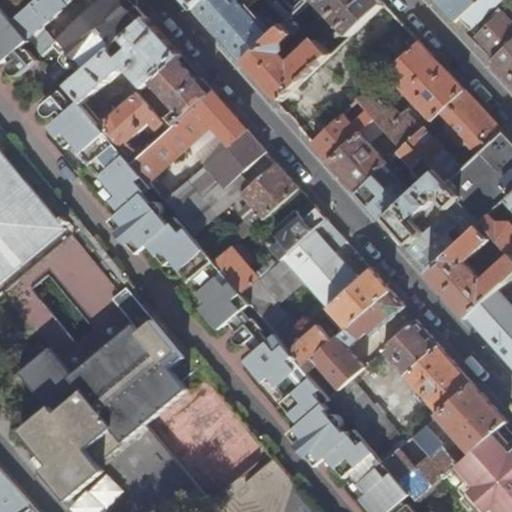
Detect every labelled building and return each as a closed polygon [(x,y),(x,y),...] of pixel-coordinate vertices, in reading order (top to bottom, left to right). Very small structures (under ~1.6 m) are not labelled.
[(68,22),(73,28),(105,0),(41,0),(17,22),(32,39),(76,0),(92,0),(93,0),(68,22)] [(145,23),(124,0),(105,0),(73,28),(67,34),(56,44),(84,77),(114,50),(145,23)] [(188,0),(197,10),(207,0),(188,0)] [(241,0),(256,0),(284,30),(290,24),(268,0),(207,0),(197,10),(246,65),(249,62),(275,38),(241,1),(241,0)] [(311,0),(268,0),(290,24),(297,17),(313,2),(311,0)] [(346,31),(351,36),(385,4),(386,3),(382,0),(317,0),(342,27),(337,31),(341,36),(346,31)] [(436,0),(457,22),(461,18),(478,2),(475,0),(436,0)] [(473,30),(503,0),(480,0),(478,2),(461,18),(473,30)] [(511,44),(511,19),(511,18),(511,16),(511,0),(502,9),(501,8),(485,23),(489,28),(480,38),(498,58),(511,44)] [(27,46),(33,41),(32,39),(17,22),(5,7),(0,1),(0,62),(7,63),(14,57),(17,61),(13,64),(11,67),(11,69),(13,72),(16,75),(18,76),(22,76),(26,74),(43,60),(33,49),(30,50),(27,46)] [(287,44),(305,26),(297,17),(290,24),(284,30),(275,38),(249,62),(284,100),(332,55),(319,41),(294,65),(284,55),(288,52),(287,44)] [(128,67),(146,88),(155,81),(180,59),(183,56),(150,18),(145,23),(114,50),(84,77),(72,87),(86,103),(87,105),(128,67)] [(49,31),(36,44),(45,54),(56,44),(67,34),(61,27),(53,35),(49,31)] [(403,115),(377,84),(361,99),(365,104),(370,109),(378,118),(405,148),(427,127),(442,113),(466,90),(421,42),(390,72),(417,103),(403,115)] [(511,44),(498,58),(494,61),(511,79),(511,44)] [(213,96),(180,59),(155,81),(181,110),(173,118),(180,126),(213,96)] [(471,144),(480,153),(504,130),(468,92),(466,90),(442,113),(450,122),(451,130),(465,144),(471,144)] [(246,294),(219,262),(198,237),(183,220),(177,225),(168,215),(169,214),(170,214),(170,212),(169,207),(165,204),(158,204),(149,193),(156,187),(151,181),(137,164),(129,155),(114,137),(105,126),(87,105),(86,103),(77,110),(73,106),(75,104),(65,92),(50,104),(48,107),(47,111),(49,115),(52,118),(54,119),(58,119),(60,117),(63,121),(57,126),(57,134),(72,153),(78,147),(87,157),(86,158),(105,181),(106,180),(114,189),(107,195),(124,215),(118,220),(127,231),(133,225),(143,236),(137,242),(146,253),(152,248),(170,269),(176,264),(184,274),(183,275),(203,298),(204,296),(211,304),(204,310),(219,327),(228,327),(233,322),(240,330),(239,332),(238,335),(238,338),(239,341),(241,343),(244,344),(247,345),(251,343),(259,353),(252,359),(251,366),(267,385),(275,378),(283,388),(282,389),(292,401),(287,406),(304,427),(298,432),(308,443),(314,438),(322,448),(316,453),(326,464),(331,459),(350,481),(355,476),(365,487),(366,486),(374,496),(367,501),(376,511),(420,511),(412,502),(409,504),(405,500),(413,494),(410,490),(387,463),(361,433),(355,438),(347,429),(348,425),(348,423),(346,421),(342,418),(338,418),(328,407),(334,401),(332,399),(333,397),(327,390),(312,373),(308,367),(294,351),(280,334),(275,338),(266,329),(268,327),(258,315),(256,317),(249,308),(254,304),(246,294)] [(204,111),(234,144),(250,130),(217,93),(213,96),(180,126),(143,158),(137,164),(151,181),(211,128),(200,115),(204,111)] [(167,123),(140,94),(105,126),(114,137),(129,155),(137,164),(143,158),(130,142),(146,128),(150,133),(157,126),(160,129),(167,123)] [(361,108),(365,104),(361,99),(357,103),(361,108)] [(355,124),(346,114),(316,142),(332,161),(363,132),(371,124),(378,118),(370,109),(355,124)] [(371,124),(398,155),(401,152),(405,148),(378,118),(371,124)] [(451,182),(465,167),(427,127),(405,148),(401,152),(415,168),(411,172),(383,169),(359,192),(386,221),(389,218),(439,170),(451,182)] [(270,152),(250,130),(234,144),(209,166),(229,188),(245,173),(270,152)] [(509,201),(511,198),(511,138),(504,130),(480,153),(465,167),(451,182),(488,221),(495,215),(509,201)] [(390,162),(363,132),(332,161),(359,192),(383,169),(390,162)] [(0,288),(71,230),(0,145),(0,214),(9,225),(0,232),(0,288)] [(302,188),(280,164),(256,185),(245,195),(253,204),(246,210),(244,212),(244,215),(246,219),(247,219),(250,219),(251,220),(231,237),(238,245),(286,202),(302,188)] [(229,188),(209,166),(170,201),(199,236),(238,201),(245,195),(256,185),(245,173),(229,188)] [(451,182),(439,170),(389,218),(413,245),(409,248),(432,274),(487,223),(488,221),(451,182)] [(292,209),(308,195),(302,188),(286,202),(292,209)] [(253,204),(245,195),(238,201),(246,210),(253,204)] [(274,249),(284,260),(330,219),(318,205),(282,238),(284,241),(274,249)] [(511,223),(502,223),(495,215),(488,221),(487,223),(499,236),(511,249),(511,223)] [(337,251),(349,240),(330,219),(284,260),(279,265),(270,272),(246,294),(254,304),(280,334),(294,351),(308,338),(280,304),(308,280),(331,306),(362,278),(337,251)] [(471,262),(499,236),(487,223),(432,274),(472,318),(474,316),(503,289),(511,280),(511,257),(488,280),(471,262)] [(270,272),(266,268),(263,263),(256,269),(237,246),(219,262),(246,294),(270,272)] [(266,268),(270,272),(279,265),(274,261),(266,268)] [(331,306),(350,329),(394,290),(374,268),(362,278),(331,306)] [(130,311),(126,315),(134,324),(73,376),(51,349),(22,373),(50,407),(23,431),(52,466),(45,471),(70,502),(107,471),(101,464),(190,389),(173,368),(186,357),(127,287),(117,296),(130,311)] [(511,298),(503,289),(474,316),(511,359),(511,298)] [(376,336),(408,307),(394,290),(350,329),(344,334),(308,367),(312,373),(322,365),(337,382),(327,390),(333,397),(354,379),(368,366),(349,344),(368,327),(376,336)] [(130,311),(117,296),(112,299),(126,315),(130,311)] [(386,350),(442,414),(476,383),(420,320),(386,350)] [(324,325),(308,338),(294,351),(308,367),(344,334),(340,329),(332,335),(324,325)] [(386,359),(382,354),(377,359),(381,363),(386,359)] [(408,444),(354,379),(333,397),(332,399),(334,401),(388,462),(404,447),(408,444)] [(440,415),(474,453),(510,421),(476,383),(442,414),(440,415)] [(504,511),(510,507),(503,499),(506,496),(511,499),(511,498),(511,423),(510,421),(474,453),(463,463),(455,470),(466,481),(462,484),(461,489),(466,494),(463,497),(476,511),(504,511)] [(425,470),(404,447),(388,462),(387,463),(410,490),(413,494),(420,501),(455,470),(463,463),(429,425),(416,437),(436,460),(425,470)] [(0,511),(29,511),(36,506),(14,481),(0,465),(0,511)]
